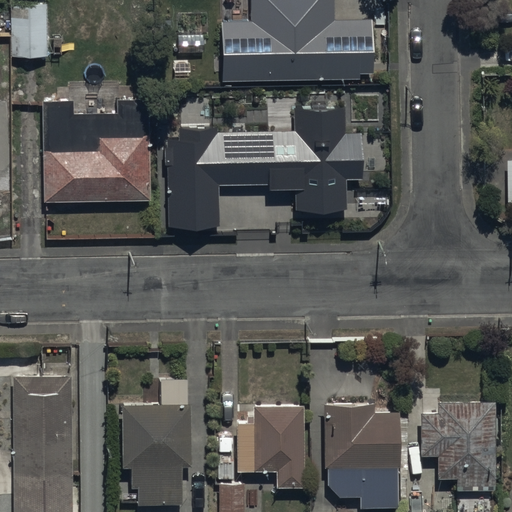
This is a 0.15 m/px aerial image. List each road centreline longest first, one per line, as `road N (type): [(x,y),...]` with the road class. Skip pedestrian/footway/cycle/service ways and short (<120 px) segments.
road 1 (residential): [(439,280),(0,290)]
road 2 (residential): [(439,280),(433,0)]
